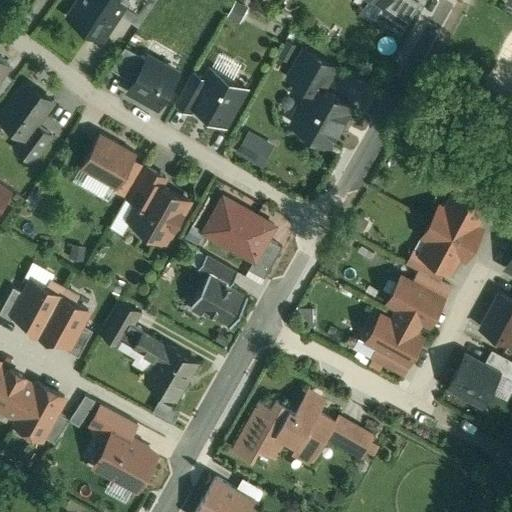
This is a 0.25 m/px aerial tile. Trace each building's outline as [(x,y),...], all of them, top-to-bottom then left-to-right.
[(72,0),(63,14),(102,38),(126,0),(72,0)] [(418,0),(385,0),(383,3),(375,14),(382,19),(400,32),(420,2),(418,0)] [(125,45),(111,66),(133,79),(146,56),(125,45)] [(304,47),(288,76),(311,89),(314,83),(323,88),(336,65),(304,47)] [(0,53),(0,74),(3,71),(10,61),(0,53)] [(178,70),(148,53),(146,56),(133,79),(129,88),(158,105),(178,70)] [(246,85),(211,66),(205,76),(191,102),(194,104),(225,122),(246,85)] [(193,69),(175,101),(191,110),(194,104),(191,102),(205,76),(193,69)] [(3,71),(0,74),(0,94),(13,78),(3,71)] [(27,79),(0,115),(24,133),(26,134),(36,120),(52,98),(27,79)] [(311,89),(304,101),(299,102),(292,113),(294,119),(292,121),(329,142),(351,104),(323,88),(314,83),(311,89)] [(36,120),(26,134),(24,133),(15,145),(33,158),(52,132),(36,120)] [(261,168),(275,142),(249,127),(234,153),(261,168)] [(137,150),(100,129),(81,164),(116,184),(117,185),(133,156),(137,150)] [(133,156),(117,185),(116,184),(114,187),(127,194),(144,162),(133,156)] [(166,174),(144,162),(127,194),(139,201),(153,177),(161,182),(166,174)] [(161,182),(153,177),(139,201),(130,217),(166,237),(189,198),(161,182)] [(0,205),(13,188),(0,178),(0,205)] [(486,193),(467,183),(461,195),(479,205),(486,193)] [(461,195),(455,192),(447,205),(440,207),(438,206),(431,218),(473,241),(480,229),(477,228),(475,220),(483,207),(479,205),(461,195)] [(274,223),(224,195),(207,224),(231,237),(228,242),(254,257),(255,258),(268,236),(274,223)] [(511,217),(501,238),(511,243),(511,217)] [(473,241),(431,218),(425,230),(427,231),(429,239),(422,252),(427,255),(446,265),(450,267),(457,254),(464,252),(467,253),(473,241)] [(268,236),(255,258),(254,257),(249,266),(265,275),(282,244),(268,236)] [(422,252),(415,248),(408,261),(421,267),(427,255),(422,252)] [(238,269),(206,251),(199,265),(208,271),(209,270),(230,282),(238,269)] [(446,265),(427,255),(421,267),(431,273),(439,277),(446,265)] [(431,273),(421,267),(413,281),(424,287),(431,273)] [(230,282),(209,270),(208,271),(192,300),(231,322),(248,292),(230,282)] [(439,277),(431,273),(424,287),(443,297),(450,283),(439,277)] [(413,281),(401,274),(388,298),(400,305),(396,312),(417,323),(421,316),(430,321),(443,297),(424,287),(413,281)] [(44,284),(32,277),(14,312),(29,321),(31,328),(39,332),(65,285),(51,278),(49,282),(44,284)] [(78,293),(65,285),(39,332),(47,337),(54,334),(70,343),(89,308),(77,302),(76,297),(78,293)] [(511,336),(511,296),(501,290),(481,325),(510,341),(511,336)] [(167,342),(135,322),(143,310),(124,299),(103,332),(118,342),(127,328),(138,335),(134,342),(158,357),(167,342)] [(417,323),(396,312),(392,319),(380,312),(367,336),(380,343),(390,348),(409,359),(422,335),(413,330),(417,323)] [(199,359),(168,340),(167,342),(158,357),(145,378),(176,397),(199,359)] [(380,343),(373,355),(383,361),(390,348),(380,343)] [(511,357),(492,347),(484,361),(499,369),(498,371),(511,377),(511,357)] [(409,359),(390,348),(383,361),(403,371),(409,359)] [(484,361),(466,352),(448,383),(458,388),(459,392),(468,397),(472,396),(482,401),(498,371),(499,369),(484,361)] [(0,364),(0,406),(18,416),(36,384),(24,378),(25,375),(11,367),(9,370),(0,364)] [(18,416),(15,422),(42,436),(65,394),(38,380),(36,384),(18,416)] [(272,405),(259,398),(233,445),(252,456),(258,444),(275,453),(285,435),(315,452),(326,433),(335,418),(317,408),(323,398),(307,388),(295,408),(276,397),(272,405)] [(172,419),(176,406),(154,399),(150,412),(172,419)] [(138,420),(106,403),(95,424),(111,433),(113,428),(129,437),(138,420)] [(364,426),(338,412),(335,418),(326,433),(352,448),(364,426)] [(364,426),(352,448),(361,453),(366,446),(373,450),(377,442),(370,438),(374,432),(364,426)] [(129,437),(113,428),(111,433),(94,463),(138,486),(157,452),(129,437)] [(236,486),(216,474),(194,511),(241,511),(242,511),(243,511),(250,511),(258,498),(236,486)] [(264,487),(243,475),(236,486),(258,498),(264,487)] [(146,492),(130,483),(121,501),(137,509),(146,492)]
